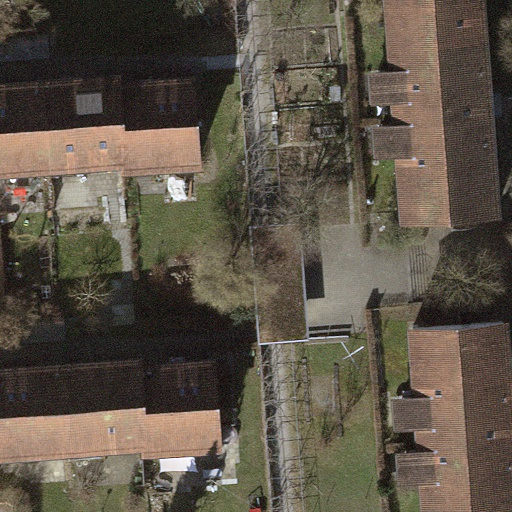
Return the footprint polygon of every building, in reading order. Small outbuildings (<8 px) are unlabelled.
[(402,223),(502,216),(487,0),(449,0),(386,4),(390,65),(372,66),(374,98),(393,97),(394,120),(376,122),(378,155),(397,154),(402,223)] [(118,78),(117,69),(42,75),(49,170),(125,165),(118,78)] [(201,168),(193,72),(118,78),(125,165),(125,174),(201,168)] [(0,174),(49,170),(42,75),(0,77),(0,174)] [(304,285),(301,227),(269,229),(247,230),(254,336),(254,346),(278,345),(308,343),(304,285)] [(511,237),(484,239),(486,272),(488,302),(511,300),(511,237)] [(425,511),(511,511),(511,318),(413,325),(417,389),(396,390),(398,424),(419,422),(421,444),(401,446),(403,483),(424,481),(425,511)] [(137,369),(137,360),(61,365),(69,461),(144,456),(137,369)] [(220,459),(213,363),(137,369),(144,456),(145,465),(220,459)] [(0,466),(69,461),(61,365),(0,370),(0,466)]
